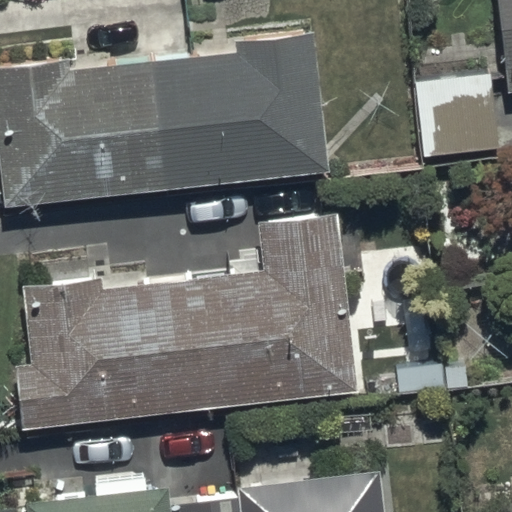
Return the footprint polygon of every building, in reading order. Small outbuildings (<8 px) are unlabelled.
[(511,0),(489,0),(497,65),(511,63),(511,0)] [(0,164),(1,174),(2,179),(321,142),(305,3),(225,12),(227,23),(73,41),(71,29),(0,36),(0,164)] [(483,50),(410,56),(416,131),(490,125),(483,50)] [(94,249),(16,258),(25,337),(8,339),(15,402),(351,364),(330,184),(249,194),(254,242),(95,260),(94,249)] [(239,475),(242,511),(388,511),(382,449),(238,465),(239,475)] [(242,511),(239,475),(164,484),(161,464),(26,479),(28,511),(242,511)]
